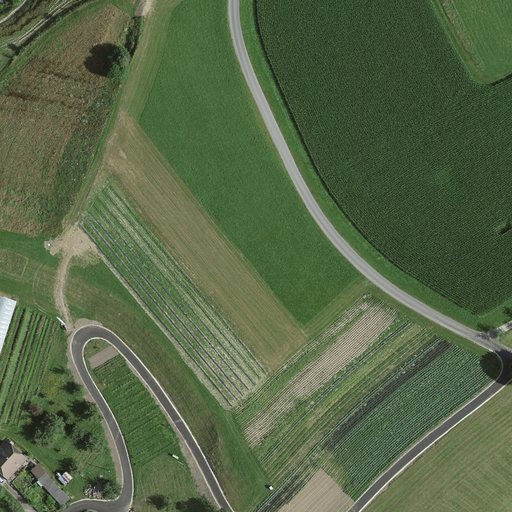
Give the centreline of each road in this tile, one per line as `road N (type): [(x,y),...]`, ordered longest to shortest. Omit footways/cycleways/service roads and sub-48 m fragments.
road 1 (unclassified): [(511,356),(396,293),(324,223),(259,98),(234,0)]
road 2 (track): [(69,511),(111,509),(126,491),(113,428),(78,360),(79,340),(96,331),(115,340),(160,394),(227,511)]
road 3 (track): [(353,511),(511,369)]
road 4 (track): [(511,74),(476,75),(438,0)]
